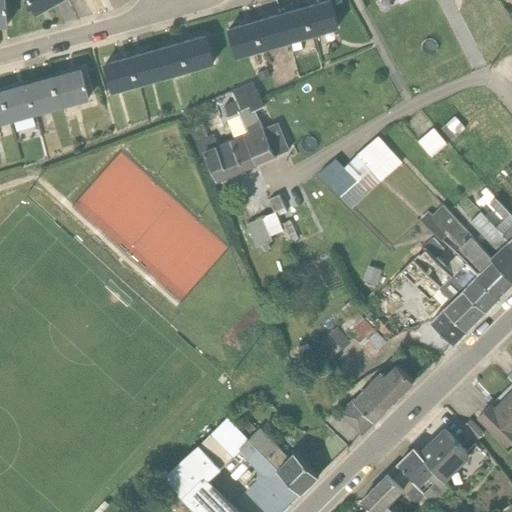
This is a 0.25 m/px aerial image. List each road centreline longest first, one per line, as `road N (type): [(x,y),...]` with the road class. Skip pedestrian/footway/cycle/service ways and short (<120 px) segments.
road 1 (tertiary): [(311,511),(511,314)]
road 2 (residential): [(0,53),(108,28),(161,0)]
